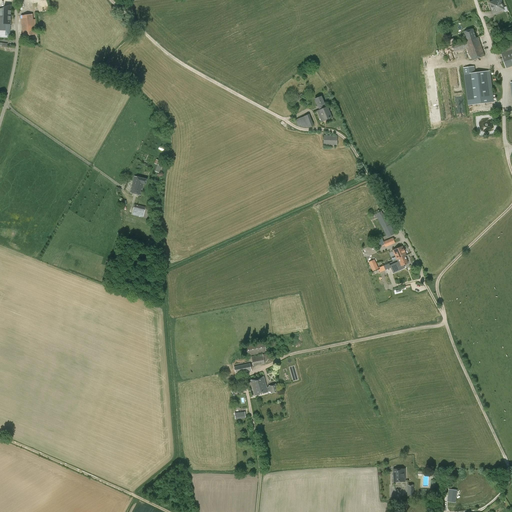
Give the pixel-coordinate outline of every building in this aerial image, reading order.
[(506,7),(503,8),(500,0),(497,0),(496,0),(497,2),(490,4),(493,12),(499,9),(500,11),(504,10),(505,12),(508,11),(506,7)] [(0,37),(8,38),(9,5),(0,7),(0,37)] [(30,14),(22,15),(22,16),(20,16),(20,18),(23,37),(37,35),(35,19),(33,20),(32,14),(30,15),(30,14)] [(450,62),(455,61),(452,53),(468,47),(469,48),(473,61),(485,57),(478,38),(477,39),(473,29),(464,32),(468,41),(465,42),(465,41),(442,49),(444,55),(447,54),(450,62)] [(499,47),(500,49),(506,69),(511,66),(511,46),(507,48),(506,45),(499,47)] [(473,67),(463,68),(468,106),(493,102),(489,71),(474,73),(473,67)] [(302,94),(298,96),(298,94),(292,97),(286,101),(288,104),(291,102),(292,105),(301,100),(304,98),(302,94)] [(314,99),(318,107),(319,110),(318,111),(322,121),(331,117),(327,107),(325,108),(324,105),(321,97),(314,99)] [(295,120),(297,126),(308,128),(313,126),(309,114),(308,115),(307,113),(304,115),(304,116),(303,116),(303,117),(295,120)] [(337,146),(337,136),(324,135),(323,145),(337,146)] [(154,164),(156,165),(154,171),(159,173),(159,171),(161,172),(165,163),(163,162),(164,161),(157,158),(154,164)] [(133,176),(132,181),(133,181),(130,193),(141,195),(144,184),(145,184),(146,180),(134,177),(133,176)] [(146,219),(149,209),(145,208),(134,205),(132,215),(143,218),(146,219)] [(395,234),(385,214),(383,215),(381,211),(374,215),(376,219),(377,218),(387,238),(395,234)] [(382,237),(373,240),(376,248),(384,245),(385,247),(395,243),(393,238),(383,242),(382,237)] [(392,250),(395,257),(405,253),(402,246),(392,250)] [(406,256),(405,253),(395,257),(396,260),(398,260),(399,262),(392,265),(395,272),(401,269),(400,267),(408,263),(405,257),(406,256)] [(368,262),(373,271),(379,269),(374,259),(368,262)] [(241,346),(243,357),(266,352),(264,341),(241,346)] [(270,356),(267,354),(251,357),(253,366),(265,364),(264,363),(271,362),(270,356)] [(235,373),(250,370),(248,361),(233,364),(235,373)] [(267,391),(266,388),(263,377),(251,380),(255,396),(267,392),(267,391)] [(268,387),(266,388),(267,391),(270,391),(271,394),(278,392),(275,384),(267,386),(268,387)] [(393,469),(394,482),(405,481),(405,469),(393,469)] [(447,502),(455,503),(457,490),(449,489),(447,502)]
